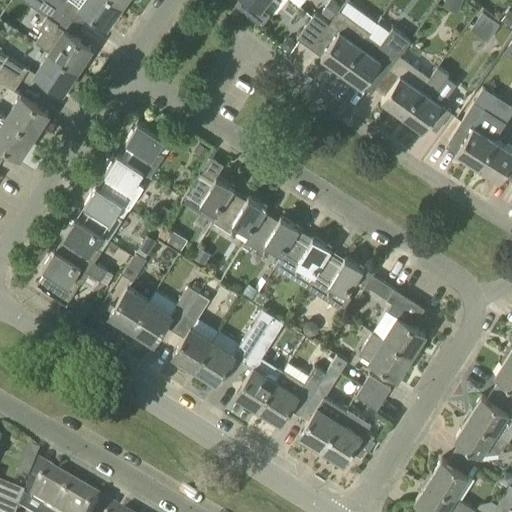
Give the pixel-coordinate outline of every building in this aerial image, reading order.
[(58,24),(64,14),(43,0),(38,9),(48,15),(40,27),(44,29),(36,41),(49,49),(49,50),(77,68),(92,46),(73,34),(64,28),(58,24)] [(43,0),(64,14),(72,2),(69,0),(43,0)] [(122,3),(117,0),(83,0),(80,5),(107,25),(122,3)] [(261,24),(270,13),(261,6),(265,0),(239,0),(236,4),(261,24)] [(370,31),(340,9),(330,23),(312,47),(321,54),(342,70),(370,31)] [(500,23),(482,11),(470,28),(488,40),(500,23)] [(315,12),(297,37),(312,47),(330,23),(315,12)] [(399,53),(410,39),(393,27),(380,44),(368,35),(371,31),(370,31),(342,70),(363,85),(366,79),(376,86),(400,54),(399,53)] [(0,63),(21,78),(28,68),(1,50),(0,49),(0,63)] [(63,90),(77,68),(49,50),(35,72),(63,90)] [(403,114),(430,76),(400,54),(376,86),(385,93),(381,98),(403,114)] [(21,78),(0,63),(0,79),(10,86),(14,89),(21,78)] [(447,75),(448,73),(438,66),(430,76),(403,114),(423,129),(427,123),(437,130),(451,111),(441,104),(442,102),(456,81),(447,75)] [(21,93),(6,115),(34,134),(48,112),(21,93)] [(478,165),(495,139),(494,138),(506,120),(475,100),(446,145),(478,165)] [(0,142),(20,156),(34,134),(6,115),(0,124),(0,142)] [(150,175),(164,154),(157,150),(164,138),(138,121),(126,139),(133,144),(125,157),(142,170),(150,175)] [(511,178),(511,149),(495,139),(478,165),(500,179),(503,173),(511,178)] [(198,141),(193,149),(204,156),(209,148),(198,141)] [(129,206),(143,186),(135,181),(142,170),(125,157),(117,153),(105,171),(113,176),(104,189),(121,201),(129,206)] [(212,182),(199,173),(201,170),(200,169),(181,199),(203,212),(214,220),(231,194),(235,186),(217,174),(212,182)] [(122,217),(114,212),(121,201),(104,189),(96,184),(84,203),(92,208),(83,221),(76,216),(75,217),(108,238),(122,217)] [(214,220),(235,233),(239,226),(251,233),(263,214),(267,207),(249,195),(244,202),(231,194),(214,220)] [(163,227),(173,210),(163,204),(153,222),(163,227)] [(272,247),(282,253),(299,227),(281,215),(276,223),(263,214),(251,233),(246,240),(268,254),(272,247)] [(108,238),(75,217),(71,223),(66,221),(60,231),(64,234),(63,235),(65,235),(58,245),(57,245),(54,249),(88,271),(88,270),(100,278),(107,268),(94,260),(108,238)] [(315,273),(327,254),(332,247),(313,235),(312,238),(298,229),(300,227),(299,227),(282,253),(277,260),(300,274),(304,266),(315,273)] [(145,257),(156,239),(147,234),(136,251),(145,257)] [(163,247),(156,258),(169,266),(176,255),(163,247)] [(67,302),(81,280),(88,271),(54,249),(43,267),(46,269),(50,271),(41,284),(38,282),(37,283),(67,302)] [(146,258),(145,257),(136,251),(122,273),(133,279),(146,258)] [(315,273),(310,281),(326,292),(332,284),(347,294),(357,278),(366,284),(373,273),(376,268),(367,262),(364,267),(345,256),(340,263),(327,254),(315,273)] [(414,314),(420,303),(373,273),(366,284),(392,301),(388,309),(387,308),(373,329),(411,354),(425,332),(413,324),(418,317),(414,314)] [(199,291),(192,286),(189,284),(177,303),(156,290),(150,299),(132,327),(154,341),(165,323),(175,329),(199,291)] [(132,327),(150,299),(127,285),(110,313),(132,327)] [(195,367),(212,340),(212,339),(192,326),(209,298),(199,291),(175,329),(184,335),(173,353),(195,367)] [(251,325),(238,346),(248,352),(262,331),(251,325)] [(397,376),(411,354),(373,329),(359,352),(397,376)] [(258,407),(276,380),(265,373),(272,362),(261,356),(273,338),(262,331),(248,352),(258,359),(236,393),(258,407)] [(212,340),(195,367),(217,381),(235,354),(212,340)] [(331,362),(329,365),(340,371),(348,359),(337,352),(331,362)] [(511,354),(508,352),(494,374),(500,377),(493,387),(511,399),(511,354)] [(329,365),(331,362),(328,360),(323,360),(318,362),(316,365),(315,365),(304,382),(283,369),(276,380),(258,407),(281,421),(290,407),(299,413),(316,385),(329,365)] [(384,397),(391,387),(369,373),(363,384),(384,397)] [(377,408),(384,397),(363,384),(356,394),(377,408)] [(322,447),(339,420),(339,419),(345,409),(324,396),(326,392),(316,385),(299,413),(309,419),(300,433),(322,447)] [(511,399),(493,387),(487,397),(482,393),(468,415),(506,439),(507,440),(511,432),(511,399)] [(486,443),(499,450),(506,439),(468,415),(454,437),(460,440),(453,450),(473,463),(486,443)] [(361,433),(339,420),(322,447),(344,461),(352,449),(361,455),(372,438),(371,438),(374,433),(366,427),(361,433)] [(24,499),(33,478),(32,478),(25,495),(0,484),(0,441),(0,501),(19,509),(23,498),(24,499)] [(473,463),(453,450),(447,460),(442,457),(428,479),(455,495),(469,473),(467,472),(473,463)] [(33,478),(24,499),(45,511),(44,511),(60,511),(75,488),(49,474),(43,484),(33,478)] [(482,511),(476,508),(455,495),(428,479),(414,500),(427,508),(423,511),(444,511),(447,508),(453,511),(482,511)] [(511,484),(510,483),(508,485),(501,498),(498,504),(492,511),(506,511),(511,504),(511,503),(511,484)] [(93,511),(99,503),(75,488),(60,511),(93,511)] [(17,511),(19,509),(0,501),(0,511),(17,511)]
